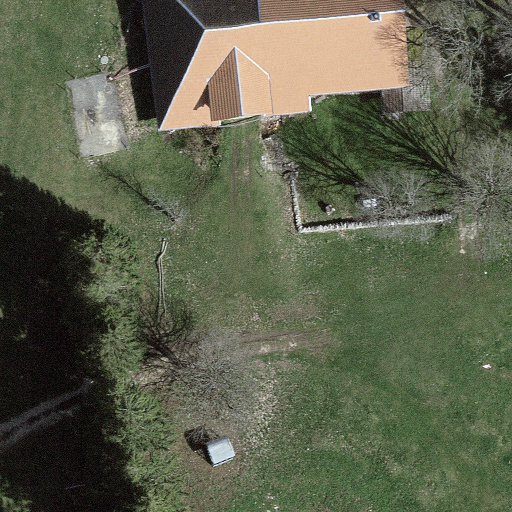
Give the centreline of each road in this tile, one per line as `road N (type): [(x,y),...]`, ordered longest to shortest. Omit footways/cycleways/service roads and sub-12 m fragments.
road 1 (track): [(0,449),(61,414),(309,345)]
road 2 (track): [(472,511),(456,464),(373,378),(309,345)]
